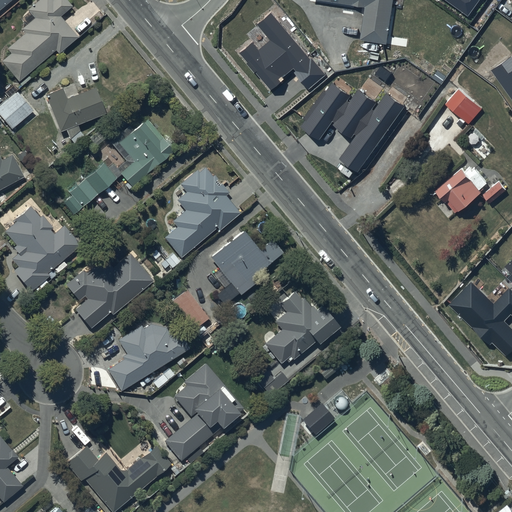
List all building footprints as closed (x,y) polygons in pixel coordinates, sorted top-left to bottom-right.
[(0,0),(0,11),(13,0),(0,0)] [(56,0),(54,2),(52,0),(42,0),(31,10),(37,17),(24,28),(28,33),(9,48),(13,53),(3,61),(20,81),(59,49),(62,53),(81,38),(64,17),(77,6),(72,0),(56,0)] [(324,0),(364,5),(360,37),(385,41),(390,0),(324,0)] [(448,0),(469,15),(479,0),(448,0)] [(271,10),(256,22),(270,38),(258,46),(252,40),(240,51),(271,87),(293,68),(309,87),(325,73),(271,10)] [(511,54),(510,53),(490,67),(511,98),(511,54)] [(330,80),(299,124),(320,139),(331,123),(353,136),(338,157),(359,171),(405,104),(386,91),(379,100),(357,87),(351,94),(330,80)] [(64,90),(50,95),(61,131),(67,128),(70,138),(75,144),(85,136),(81,130),(80,124),(107,114),(98,88),(67,99),(64,90)] [(32,111),(15,92),(0,105),(0,113),(13,128),(32,111)] [(176,150),(148,118),(116,146),(127,159),(116,169),(132,187),(176,150)] [(110,136),(104,127),(90,137),(96,146),(110,136)] [(0,192),(25,180),(13,156),(3,161),(1,156),(0,156),(0,192)] [(118,178),(105,162),(70,191),(83,207),(118,178)] [(464,169),(461,165),(436,187),(455,209),(487,181),(474,166),(472,168),(469,165),(464,169)] [(184,256),(220,227),(221,229),(241,213),(227,196),(230,193),(215,175),(213,177),(206,169),(200,173),(198,170),(181,184),(188,192),(178,199),(187,210),(175,220),(180,226),(168,237),(184,256)] [(19,222),(7,231),(18,246),(16,248),(20,253),(12,259),(19,267),(15,270),(31,291),(55,272),(52,268),(81,246),(66,225),(55,234),(52,229),(53,228),(44,216),(42,218),(33,207),(17,220),(19,222)] [(261,250),(246,232),(212,258),(224,274),(227,271),(236,282),(244,277),(248,281),(285,252),(275,239),(261,250)] [(114,268),(106,259),(88,274),(84,270),(67,284),(79,299),(85,295),(89,299),(76,309),(91,328),(112,311),(115,315),(156,282),(133,253),(114,268)] [(471,279),(448,303),(490,343),(492,340),(506,354),(511,347),(511,326),(504,319),(510,312),(511,313),(511,288),(509,285),(494,301),(471,279)] [(282,329),(266,343),(282,362),(293,353),(296,357),(316,340),(320,344),(341,327),(323,306),(317,311),(305,297),(303,298),(296,290),(281,303),(288,311),(276,321),(282,329)] [(109,369),(121,389),(192,348),(180,327),(172,332),(171,331),(170,331),(170,330),(169,330),(169,329),(168,329),(167,328),(166,328),(165,327),(164,327),(163,326),(162,326),(161,326),(161,325),(160,325),(159,325),(158,325),(157,325),(156,325),(155,325),(154,325),(153,325),(152,325),(151,325),(144,330),(142,326),(120,340),(128,354),(124,357),(125,359),(109,369)] [(244,407),(206,363),(185,383),(187,385),(174,397),(194,419),(167,443),(183,461),(223,425),(225,428),(242,413),(240,410),(244,407)] [(176,374),(171,367),(154,382),(159,389),(176,374)] [(268,397),(289,380),(283,373),(274,379),(268,371),(255,382),(268,397)] [(19,458),(0,436),(0,498),(3,502),(22,485),(8,468),(19,458)] [(87,445),(68,461),(82,480),(86,477),(113,511),(172,463),(158,445),(124,473),(116,463),(114,465),(106,455),(100,460),(87,445)]
